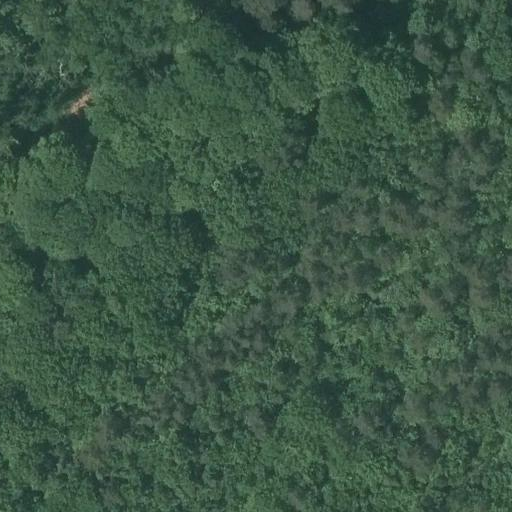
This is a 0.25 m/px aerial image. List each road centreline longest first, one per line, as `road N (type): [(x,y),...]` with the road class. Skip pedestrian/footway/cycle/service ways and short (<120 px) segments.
road 1 (unknown): [(511,256),(186,511),(162,510),(0,453)]
road 2 (unknown): [(261,0),(218,36),(157,124),(0,257)]
road 3 (track): [(0,330),(266,104)]
road 4 (track): [(266,104),(389,0)]
